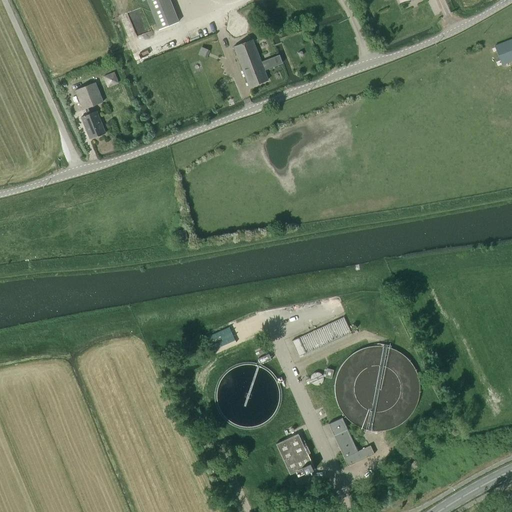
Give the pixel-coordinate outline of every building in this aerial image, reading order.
[(230,18),(227,19),(226,31),(235,38),(246,34),(247,23),(238,15),(236,16),(235,12),(229,15),(230,18)] [(251,39),(233,47),(249,88),(268,81),(264,71),(282,64),(279,55),(260,62),(251,39)] [(511,39),(494,46),(502,65),(511,60),(511,39)] [(114,72),(102,77),(107,89),(118,84),(114,72)] [(95,82),(74,91),(82,110),(103,102),(95,82)] [(96,111),(81,117),(89,140),(105,133),(96,111)] [(186,239),(185,230),(177,230),(179,241),(180,241),(186,240),(186,239)] [(298,356),(305,353),(350,332),(343,317),(298,338),(292,341),(298,356)] [(370,445),(357,451),(342,417),(328,424),(347,466),(374,454),(370,445)] [(307,454),(310,453),(307,447),(305,444),(303,445),(298,434),(275,444),(289,475),(295,472),(297,477),(314,469),(307,454)]
